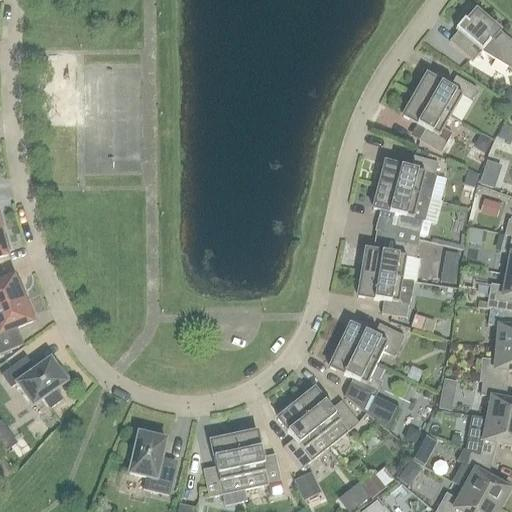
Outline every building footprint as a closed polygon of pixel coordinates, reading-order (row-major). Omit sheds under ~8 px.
[(464,21),(455,31),(457,34),(449,44),(472,64),(481,54),(511,72),(511,44),(475,13),(466,23),(464,21)] [(426,77),(414,98),(450,118),(461,98),(470,103),(477,91),(455,79),(449,90),(440,85),(426,77)] [(511,93),(508,91),(501,100),(511,107),(511,105),(511,93)] [(440,156),(447,144),(452,135),(443,130),(450,118),(414,98),(402,118),(416,127),(425,132),(418,143),(440,156)] [(511,141),(511,133),(503,128),(498,137),(510,144),(511,141)] [(472,148),(484,155),(490,144),(479,137),(472,148)] [(384,165),(378,188),(428,201),(434,178),(437,165),(413,159),(410,171),(384,165)] [(473,190),(477,177),(467,174),(463,187),(473,190)] [(478,186),(493,191),(496,182),(481,177),(478,186)] [(428,201),(378,188),(372,211),(398,218),(394,230),(419,236),(428,201)] [(499,208),(483,203),(479,214),(495,219),(499,208)] [(0,234),(0,259),(6,258),(6,256),(5,253),(8,252),(4,237),(1,238),(0,234)] [(506,277),(511,278),(511,240),(504,238),(500,253),(510,255),(506,277)] [(361,276),(401,282),(405,259),(415,261),(417,248),(393,243),(390,256),(364,252),(361,276)] [(458,257),(444,254),(439,284),(453,286),(458,257)] [(409,307),(411,296),(399,295),(401,282),(361,276),(357,299),(383,303),(381,316),(405,320),(408,307),(409,307)] [(511,278),(506,277),(503,289),(490,287),(487,305),(486,311),(489,312),(511,315),(511,278)] [(0,310),(23,301),(21,297),(24,296),(18,281),(15,283),(14,280),(13,278),(0,283),(0,310)] [(0,355),(18,349),(12,332),(32,324),(31,322),(30,319),(33,318),(27,304),(24,305),(23,301),(0,310),(0,355)] [(478,303),(477,310),(486,311),(487,305),(478,303)] [(511,327),(511,315),(489,312),(487,327),(497,328),(495,350),(511,351),(511,329),(511,327)] [(414,316),(410,329),(420,332),(425,320),(414,316)] [(339,348),(376,367),(382,354),(394,360),(404,339),(379,327),(373,338),(349,327),(339,348)] [(443,354),(446,345),(436,342),(433,350),(443,354)] [(376,367),(339,348),(329,370),(352,382),(347,393),(372,406),(382,385),(370,379),(376,367)] [(511,351),(495,350),(494,362),(481,361),(479,384),(482,384),(506,388),(508,374),(511,374),(511,351)] [(21,362),(1,377),(10,390),(16,386),(32,408),(42,401),(49,411),(63,402),(55,392),(66,384),(65,383),(68,380),(61,369),(57,372),(50,361),(30,375),(21,362)] [(442,390),(454,392),(456,384),(443,382),(442,390)] [(506,388),(482,384),(480,398),(490,400),(486,421),(511,426),(511,403),(504,402),(506,388)] [(295,406),(329,449),(358,426),(341,404),(330,412),(324,404),(314,391),(295,406)] [(329,449),(295,406),(277,421),(293,442),(283,450),(301,472),(329,449)] [(511,426),(486,421),(482,443),(472,441),(468,454),(491,462),(496,446),(511,449),(511,426)] [(414,446),(419,434),(409,429),(403,440),(414,446)] [(131,447),(127,463),(131,464),(128,476),(145,480),(142,492),(168,498),(175,469),(159,465),(165,442),(153,439),(154,435),(141,432),(140,436),(138,435),(135,448),(131,447)] [(244,492),(268,487),(270,500),(283,497),(275,457),(262,460),(260,450),(256,434),(233,439),(244,492)] [(423,468),(436,444),(422,437),(410,461),(423,468)] [(460,439),(451,437),(450,446),(459,448),(460,439)] [(208,500),(244,492),(233,439),(210,444),(213,460),(215,470),(202,473),(208,500)] [(463,491),(499,511),(510,492),(486,479),(491,462),(468,454),(463,452),(457,463),(463,466),(452,485),(463,491)] [(358,484),(371,501),(387,489),(386,487),(384,489),(374,477),(376,475),(373,472),(358,484)] [(413,480),(403,472),(396,480),(407,488),(413,480)] [(294,482),(303,502),(320,495),(311,475),(294,482)] [(358,485),(350,492),(361,506),(369,499),(358,485)] [(498,511),(499,511),(463,491),(457,502),(445,495),(436,511),(498,511)]
